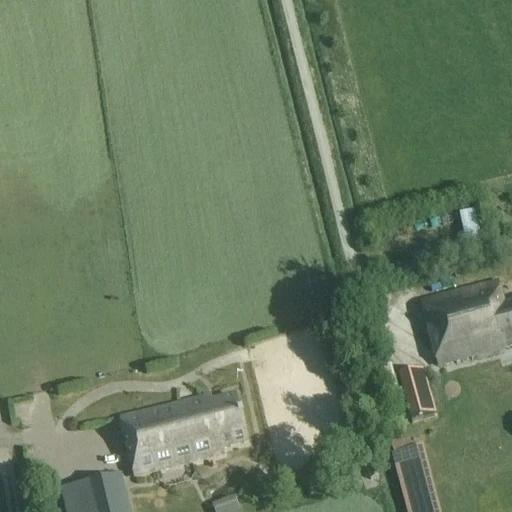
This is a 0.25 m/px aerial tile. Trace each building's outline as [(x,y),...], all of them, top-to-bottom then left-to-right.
[(511,304),(507,306),(501,284),(424,304),(441,368),(511,349),(511,304)] [(423,369),(397,377),(410,423),(436,416),(423,369)] [(224,403),(222,397),(124,421),(138,480),(229,458),(227,450),(250,444),(239,400),(224,403)] [(393,456),(392,456),(399,485),(423,478),(416,450),(413,451),(393,456)] [(128,511),(120,475),(78,485),(84,511),(128,511)] [(228,511),(256,511),(249,493),(225,502),(228,511)] [(264,495),(253,499),(257,511),(269,507),(264,495)]
